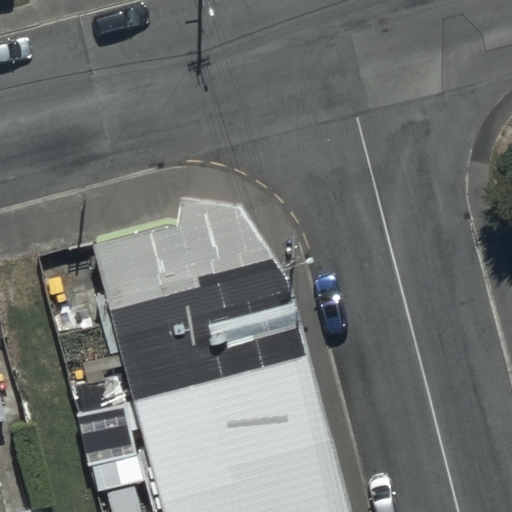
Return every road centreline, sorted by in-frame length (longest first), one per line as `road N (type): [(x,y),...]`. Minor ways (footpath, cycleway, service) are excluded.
road 1 (residential): [(335,34),(460,511)]
road 2 (residential): [(0,127),(335,34)]
road 3 (residential): [(335,34),(465,0)]
